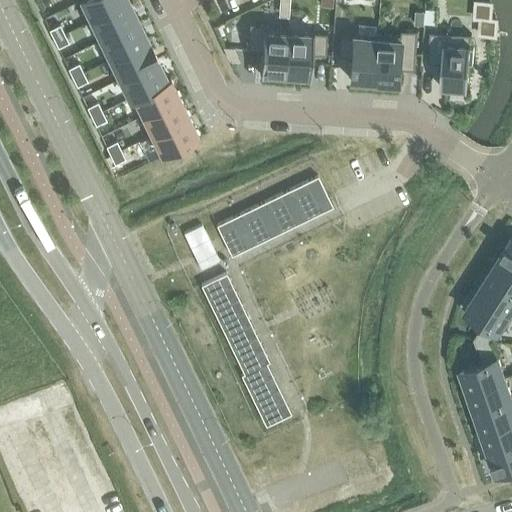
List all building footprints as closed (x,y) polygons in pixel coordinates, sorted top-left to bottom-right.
[(128,0),(81,0),(91,19),(129,0),(128,0)] [(129,0),(91,19),(101,39),(139,21),(129,0)] [(416,11),(415,24),(424,25),(425,12),(416,11)] [(139,21),(101,39),(110,58),(129,49),(148,40),(139,21)] [(249,22),(247,49),(261,50),(260,74),(261,74),(261,72),(285,74),(288,30),(289,30),(289,25),(249,22)] [(60,24),(49,29),(53,38),(64,33),(60,24)] [(377,36),(374,80),(400,82),(401,68),(415,69),(418,30),(402,28),(401,33),(378,32),(377,36)] [(288,30),(285,74),(308,76),(308,77),(310,77),(311,53),(325,54),(327,33),(313,32),(313,30),(311,30),(311,32),(289,30),(288,30)] [(430,30),(428,61),(442,62),(440,87),(442,87),(442,85),(446,86),(466,87),(466,88),(467,88),(469,63),(473,63),(474,48),(470,47),(471,46),(471,33),(430,30)] [(64,33),(53,38),(58,47),(69,42),(64,33)] [(339,34),(338,55),(352,56),(350,79),(374,80),(377,36),(353,35),(339,34)] [(129,49),(110,58),(120,78),(138,69),(157,60),(148,40),(129,49)] [(233,47),(223,47),(229,59),(239,60),(233,47)] [(138,69),(120,78),(130,98),(133,96),(167,80),(166,78),(157,60),(138,69)] [(79,62),(68,68),(72,77),(83,71),(79,62)] [(83,71),(72,77),(77,86),(88,80),(83,71)] [(167,80),(133,96),(142,114),(179,96),(170,76),(166,78),(167,80)] [(179,96),(142,114),(152,134),(189,116),(179,96)] [(98,101),(87,106),(91,115),(102,110),(98,101)] [(102,110),(91,115),(96,125),(106,119),(102,110)] [(189,116),(152,134),(161,155),(199,136),(189,116)] [(117,140),(106,145),(110,154),(121,149),(117,140)] [(121,149),(110,154),(114,163),(125,158),(121,149)] [(511,236),(500,255),(511,261),(511,236)] [(511,261),(500,255),(489,273),(511,288),(511,261)] [(511,288),(489,273),(477,291),(510,313),(511,309),(511,288)] [(465,310),(484,322),(474,338),(492,340),(498,331),(510,313),(477,291),(465,310)] [(461,368),(468,389),(505,376),(498,355),(492,340),(474,338),(482,361),(461,368)] [(468,389),(475,410),(511,396),(505,376),(468,389)] [(511,396),(475,410),(482,430),(511,419),(511,396)] [(511,419),(482,430),(489,451),(511,443),(511,419)] [(496,471),(496,472),(511,467),(511,443),(489,451),(493,462),(496,471)]
